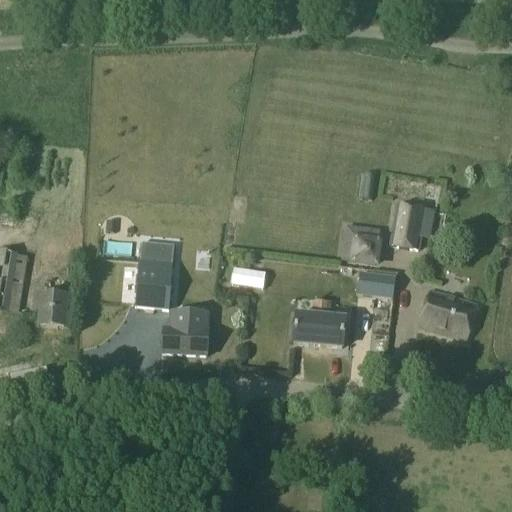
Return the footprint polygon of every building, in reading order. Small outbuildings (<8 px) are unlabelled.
[(375,178),(361,176),(358,201),(372,203),(375,178)] [(422,213),(395,208),(388,249),(416,254),(422,213)] [(346,230),(344,242),(341,263),(375,268),(380,235),(346,230)] [(168,314),(170,282),(171,264),(154,262),(156,243),(144,242),(142,261),(139,261),(137,279),(134,311),(168,314)] [(17,256),(0,253),(0,314),(7,315),(17,256)] [(197,254),(196,275),(224,275),(224,255),(197,254)] [(393,281),(360,276),(358,297),(390,302),(393,281)] [(453,300),(428,295),(418,330),(466,344),(477,308),(453,300)] [(66,299),(35,297),(34,313),(40,313),(39,328),(63,330),(66,299)] [(330,306),(312,304),(311,320),(295,318),(292,345),(341,351),(344,324),(328,322),(330,306)] [(207,317),(171,315),(170,333),(162,333),(161,356),(205,359),(207,317)] [(14,377),(14,401),(50,401),(50,377),(14,377)]
